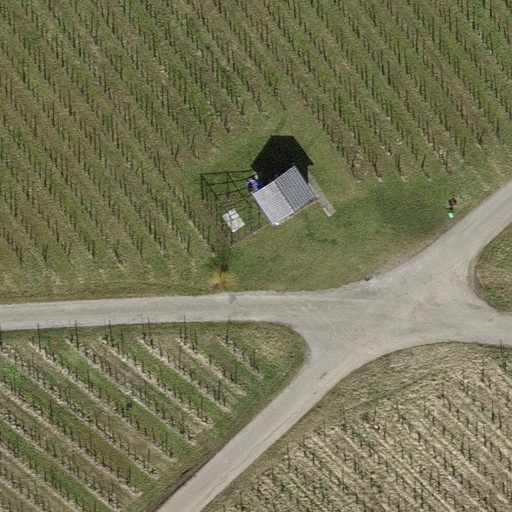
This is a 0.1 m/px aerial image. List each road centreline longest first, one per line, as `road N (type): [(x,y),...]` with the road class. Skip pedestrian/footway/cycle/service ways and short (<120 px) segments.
road 1 (track): [(184,511),(370,305),(511,187)]
road 2 (track): [(370,305),(191,295),(0,311)]
road 3 (track): [(370,305),(511,322)]
